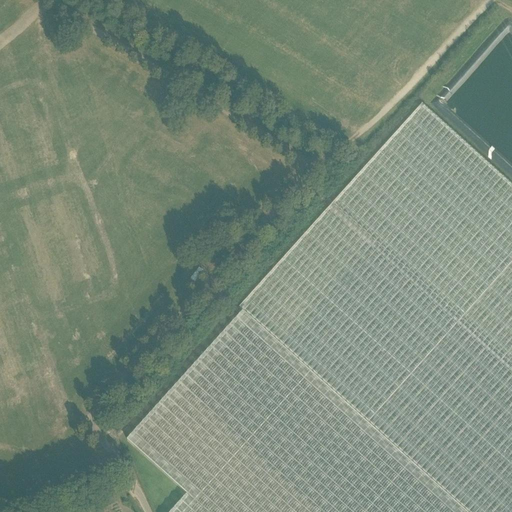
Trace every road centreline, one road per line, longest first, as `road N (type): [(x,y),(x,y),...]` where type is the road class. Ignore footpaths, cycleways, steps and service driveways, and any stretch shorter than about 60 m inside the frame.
road 1 (track): [(132,480),(90,424),(306,169)]
road 2 (track): [(306,169),(57,0)]
road 3 (track): [(306,169),(368,129),(493,0)]
